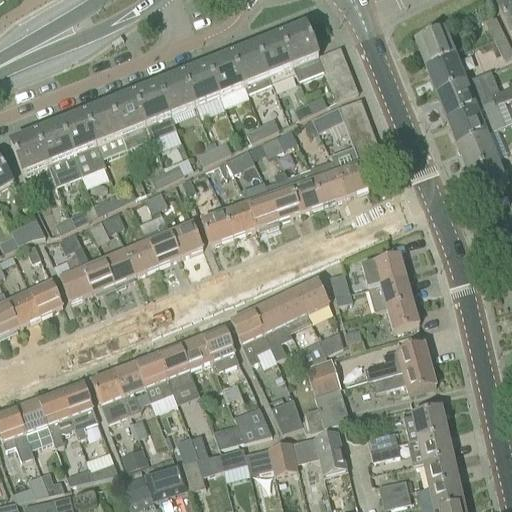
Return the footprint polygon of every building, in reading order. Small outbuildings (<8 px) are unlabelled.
[(511,1),(496,10),(509,38),(511,36),(511,1)] [(500,45),(504,43),(495,23),(485,28),(494,45),(498,43),(500,45)] [(344,66),(339,55),(318,63),(306,33),(280,43),(296,82),(299,89),(324,79),(322,75),(344,66)] [(454,62),(451,54),(443,35),(415,46),(426,73),(454,62)] [(296,82),(280,43),(256,53),(271,92),(296,82)] [(511,61),(511,59),(504,43),(500,45),(498,43),(494,45),(503,65),(511,61)] [(271,92),(256,53),(231,63),(243,93),(244,93),(247,101),(271,92)] [(464,88),(454,62),(426,73),(436,99),(464,88)] [(243,93),(231,63),(207,72),(219,103),(243,93)] [(348,77),(344,66),(322,75),(324,79),(326,86),(348,77)] [(207,72),(182,82),(194,113),(195,112),(201,126),(224,117),(219,103),(207,72)] [(353,88),(348,77),(326,86),(331,97),(353,88)] [(194,113),(182,82),(158,92),(170,122),(194,113)] [(464,88),(436,99),(447,125),(490,108),(479,82),(464,88)] [(353,88),(331,97),(335,108),(357,100),(353,88)] [(158,92),(133,102),(151,146),(176,136),(170,122),(158,92)] [(491,102),(488,103),(490,108),(492,107),(493,112),(496,111),(511,104),(511,100),(510,94),(509,95),(491,102)] [(151,146),(133,102),(109,112),(126,155),(151,146)] [(321,103),(307,110),(312,120),(326,113),(321,103)] [(360,106),(338,115),(342,126),(364,118),(360,106)] [(490,108),(447,125),(457,151),(485,140),(504,132),(496,111),(493,112),(492,107),(490,108)] [(312,120),(307,110),(293,116),(298,126),(312,120)] [(126,155),(109,112),(84,122),(102,165),(126,155)] [(338,115),(311,127),(317,141),(325,137),(343,128),(342,126),(338,115)] [(364,118),(342,126),(343,128),(346,137),(368,129),(364,118)] [(84,122),(60,131),(80,183),(105,173),(102,165),(84,122)] [(273,126),(259,133),(264,143),(278,136),(273,126)] [(317,141),(311,127),(303,131),(310,144),(317,141)] [(372,140),(368,129),(346,137),(351,149),(372,140)] [(80,183),(60,131),(35,141),(47,172),(48,171),(56,192),(80,183)] [(264,143),(259,133),(246,139),(250,149),(264,143)] [(377,152),(372,140),(351,149),(353,156),(355,160),(377,152)] [(485,140),(457,151),(467,177),(495,166),(485,140)] [(47,172),(35,141),(10,151),(22,182),(47,172)] [(276,144),(268,148),(275,161),(283,157),(276,144)] [(275,161),(268,148),(261,151),(267,165),(275,161)] [(212,156),(216,166),(230,159),(225,149),(212,156)] [(381,163),(377,152),(355,160),(359,171),(381,163)] [(216,166),(212,156),(198,162),(203,172),(216,166)] [(355,160),(353,156),(330,164),(332,167),(331,168),(336,179),(345,204),(368,196),(359,171),(355,160)] [(225,168),(232,182),(240,178),(234,164),(225,168)] [(495,166),(467,177),(478,203),(506,192),(495,166)] [(0,167),(0,195),(12,189),(0,167)] [(232,182),(225,168),(218,172),(224,185),(232,182)] [(336,179),(331,168),(308,176),(313,187),(322,212),(345,204),(336,179)] [(178,172),(164,179),(169,188),(182,182),(178,172)] [(308,176),(286,184),(300,220),(322,212),(313,187),(308,176)] [(284,177),(283,178),(273,181),(276,190),(265,194),(268,203),(277,228),(300,220),(286,184),(284,177)] [(169,188),(164,179),(150,185),(155,195),(169,188)] [(181,190),(187,203),(195,199),(189,186),(181,190)] [(130,195),(116,202),(121,211),(134,205),(130,195)] [(152,203),(159,217),(166,213),(160,200),(152,203)] [(116,202),(92,213),(96,223),(121,211),(116,202)] [(159,217),(152,203),(144,207),(151,220),(159,217)] [(268,203),(246,211),(255,236),(277,228),(268,203)] [(246,211),(224,219),(233,244),(255,236),(246,211)] [(92,213),(68,225),(73,234),(96,223),(92,213)] [(224,219),(200,227),(209,252),(233,244),(224,219)] [(110,224),(116,237),(123,233),(117,220),(110,224)] [(116,237),(110,224),(101,227),(108,241),(116,237)] [(73,234),(68,225),(55,231),(59,241),(73,234)] [(35,226),(10,238),(13,243),(12,244),(17,254),(32,247),(44,244),(35,226)] [(180,264),(169,239),(164,229),(159,231),(157,236),(144,242),(147,248),(158,273),(180,264)] [(192,230),(169,239),(180,264),(202,255),(192,230)] [(66,244),(73,258),(80,254),(74,241),(66,244)] [(17,254),(12,244),(0,249),(0,250),(4,259),(17,254)] [(73,258),(66,244),(58,248),(65,261),(73,258)] [(147,248),(125,258),(136,283),(158,273),(147,248)] [(40,266),(33,252),(25,256),(32,269),(40,266)] [(125,258),(103,267),(114,292),(136,283),(125,258)] [(405,285),(399,261),(361,272),(367,295),(379,292),(405,285)] [(65,269),(54,273),(59,285),(69,310),(92,301),(81,276),(76,264),(65,269)] [(92,271),(81,276),(92,301),(114,292),(103,267),(99,264),(92,267),(92,271)] [(344,280),(330,284),(333,296),(335,303),(347,300),(349,300),(344,280)] [(405,285),(379,292),(367,295),(374,318),(386,315),(412,308),(405,285)] [(317,287),(295,298),(306,322),(328,311),(317,287)] [(51,290),(29,300),(40,324),(62,314),(51,290)] [(295,298),(273,308),(285,332),(306,322),(295,298)] [(40,324),(29,300),(7,310),(18,334),(40,324)] [(351,310),(349,300),(347,300),(335,303),(338,313),(351,310)] [(0,342),(18,334),(7,310),(2,301),(0,301),(0,342)] [(285,332),(273,308),(252,318),(269,355),(275,368),(285,363),(279,351),(291,345),(285,332)] [(418,331),(412,308),(386,315),(392,338),(418,331)] [(269,355),(252,318),(230,328),(250,372),(258,368),(255,362),(269,355)] [(364,356),(362,346),(359,335),(344,339),(350,360),(364,356)] [(238,370),(224,336),(202,345),(211,370),(212,370),(216,379),(238,370)] [(338,339),(319,348),(326,361),(336,356),(342,353),(338,339)] [(202,345),(180,353),(189,379),(211,370),(202,345)] [(319,348),(310,352),(298,357),(306,374),(328,366),(319,348)] [(424,350),(382,362),(385,370),(364,376),(367,389),(372,388),(429,371),(424,350)] [(180,353),(157,362),(171,397),(192,388),(189,379),(180,353)] [(157,362),(135,370),(145,396),(151,410),(165,404),(164,400),(171,397),(157,362)] [(329,366),(328,366),(306,374),(305,374),(315,403),(339,397),(329,366)] [(135,370),(113,379),(129,422),(139,418),(133,401),(145,396),(135,370)] [(435,392),(429,371),(372,388),(375,399),(404,391),(407,401),(435,392)] [(129,422),(113,379),(90,388),(107,431),(129,422)] [(83,391),(60,399),(73,436),(74,435),(78,446),(86,443),(83,435),(97,430),(83,391)] [(349,428),(339,397),(315,403),(324,435),(349,428)] [(73,436),(60,399),(38,408),(53,448),(55,454),(63,452),(60,440),(61,440),(65,441),(67,440),(72,436),(73,436)] [(324,435),(315,403),(314,404),(316,410),(303,414),(307,427),(301,429),(303,434),(302,434),(305,441),(324,435)] [(303,434),(301,429),(300,429),(292,407),(270,416),(282,441),(302,434),(303,434)] [(38,408),(15,416),(30,457),(53,448),(47,433),(38,408)] [(242,449),(244,449),(272,441),(259,413),(234,424),(238,432),(236,432),(242,449)] [(440,415),(412,421),(402,423),(408,448),(418,446),(446,439),(440,415)] [(15,416),(0,421),(0,445),(5,458),(15,454),(20,469),(33,464),(30,457),(15,416)] [(132,430),(138,445),(147,442),(141,427),(132,430)] [(212,439),(213,442),(219,456),(237,451),(242,449),(236,432),(212,439)] [(338,438),(314,444),(318,464),(319,464),(324,484),(347,479),(338,438)] [(369,457),(397,451),(394,439),(367,445),(369,457)] [(408,448),(406,449),(411,472),(423,470),(451,463),(449,452),(446,439),(418,446),(408,448)] [(190,445),(197,466),(207,462),(200,442),(190,445)] [(314,444),(291,450),(295,469),(296,469),(318,464),(314,444)] [(190,445),(177,450),(184,470),(198,467),(197,466),(190,445)] [(291,450),(268,456),(272,476),(272,477),(273,483),(297,478),(296,469),(295,469),(291,450)] [(397,451),(369,457),(372,468),(399,462),(397,451)] [(126,478),(146,471),(141,455),(120,462),(126,478)] [(243,455),(219,461),(223,478),(246,471),(244,462),(243,455)] [(272,476),(268,456),(244,462),(246,471),(249,482),(272,477),(272,476)] [(107,459),(84,464),(87,475),(110,469),(107,459)] [(223,478),(219,461),(217,462),(198,467),(184,470),(181,471),(189,497),(189,499),(204,494),(201,484),(223,478)] [(451,463),(423,470),(429,494),(457,487),(451,463)] [(117,482),(113,470),(89,479),(92,487),(117,482)] [(181,471),(144,482),(152,508),(189,497),(181,471)] [(92,487),(88,476),(66,485),(69,493),(92,487)] [(48,479),(40,483),(47,503),(63,499),(60,489),(53,491),(48,479)] [(150,502),(143,482),(119,492),(127,511),(150,502)] [(47,503),(40,483),(27,488),(34,506),(47,503)] [(380,505),(408,499),(405,487),(378,493),(380,505)] [(459,511),(462,511),(457,487),(429,494),(432,511),(459,511)] [(408,499),(380,505),(382,511),(402,511),(410,510),(408,499)]
